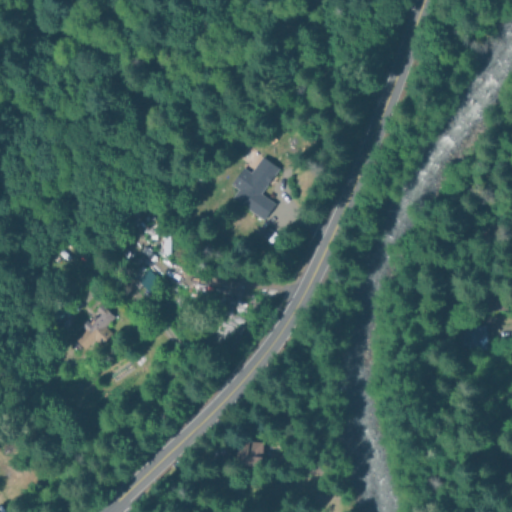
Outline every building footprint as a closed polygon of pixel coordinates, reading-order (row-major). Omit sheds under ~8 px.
[(276,169),(258,192),(272,204),(261,218),(231,195),(237,188),(230,182),(242,167),(249,172),(261,157),(276,169)] [(148,291),(159,279),(148,269),(137,280),(148,291)] [(498,290),(498,307),(476,307),(476,290),(498,290)] [(110,333),(99,343),(83,325),(103,306),(113,318),(104,327),(110,333)] [(479,344),(452,345),(452,320),(478,320),(479,344)] [(261,437),(258,451),(261,451),(258,468),(227,462),(230,446),(242,448),(245,434),(261,437)] [(511,479),(493,479),(493,456),(511,456),(511,479)]
